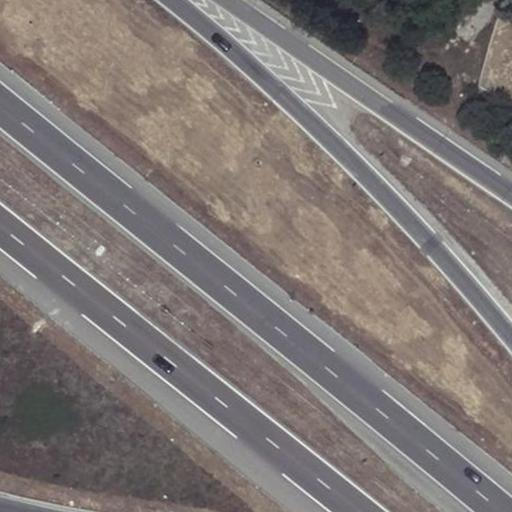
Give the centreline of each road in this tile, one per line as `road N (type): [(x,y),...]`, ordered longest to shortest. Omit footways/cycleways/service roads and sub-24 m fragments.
road 1 (motorway): [(498,511),(0,103)]
road 2 (motorway): [(511,338),(396,208),(173,0)]
road 3 (motorway): [(0,222),(359,511)]
road 4 (secondary): [(511,197),(224,0)]
